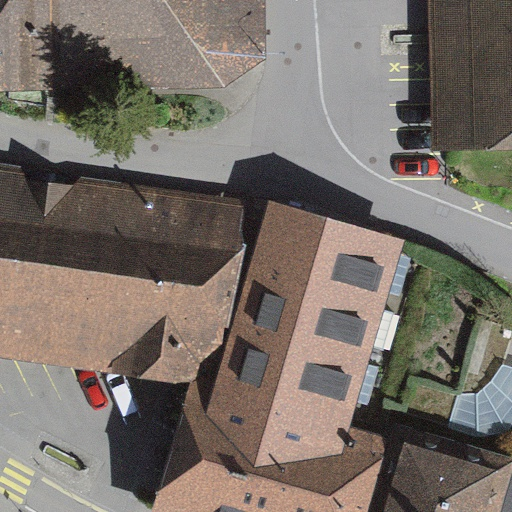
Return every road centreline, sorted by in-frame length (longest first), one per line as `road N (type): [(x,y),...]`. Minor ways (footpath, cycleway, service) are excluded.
road 1 (residential): [(0,146),(307,179)]
road 2 (residential): [(307,179),(511,255)]
road 3 (residential): [(288,0),(307,179)]
